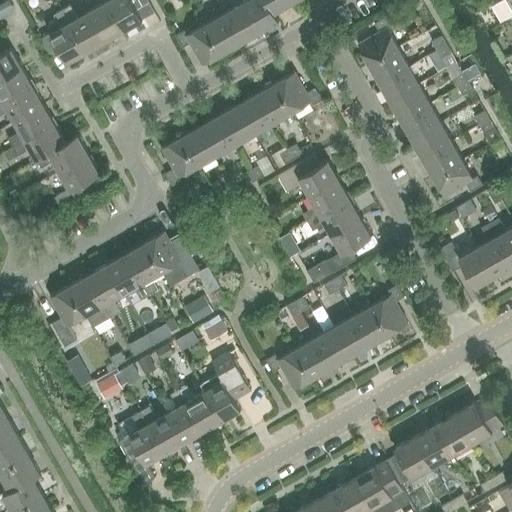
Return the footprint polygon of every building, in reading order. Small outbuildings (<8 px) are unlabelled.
[(105,40),(123,29),(106,0),(95,0),(98,5),(88,11),(105,40)] [(106,0),(123,29),(143,18),(139,11),(152,3),(149,0),(106,0)] [(267,0),(245,0),(243,1),(260,30),(280,19),(275,11),(274,11),(267,0)] [(267,0),(274,11),(275,11),(293,1),(292,0),(267,0)] [(511,0),(498,0),(496,2),(505,19),(511,15),(511,0)] [(243,1),(225,12),(241,41),(260,30),(243,1)] [(71,4),(62,9),(86,50),(105,40),(88,11),(78,16),(71,4)] [(86,50),(62,9),(54,14),(56,18),(53,20),(50,21),(49,24),(48,27),(48,30),(50,32),(40,38),(50,57),(60,51),(66,62),(86,50)] [(225,12),(206,23),(223,52),(241,41),(225,12)] [(379,31),(358,43),(369,62),(398,46),(388,27),(392,24),(387,15),(375,22),(379,31)] [(223,52),(206,23),(187,33),(185,29),(176,34),(183,47),(191,42),(203,63),(223,52)] [(437,49),(448,43),(443,35),(432,41),(437,49)] [(448,43),(437,49),(442,57),(452,51),(448,43)] [(409,64),(398,46),(369,62),(380,81),(409,64)] [(0,79),(23,66),(11,47),(0,53),(0,79)] [(442,57),(441,57),(447,67),(458,60),(452,51),(442,57)] [(420,83),(409,64),(380,81),(391,100),(420,83)] [(0,104),(33,85),(23,66),(0,79),(0,104)] [(307,92),(295,70),(275,82),(292,111),(311,100),(313,104),(322,99),(315,87),(307,92)] [(458,86),(469,80),(464,71),(453,77),(458,86)] [(469,80),(458,86),(463,94),(474,89),(469,80)] [(273,121),(292,111),(275,82),(257,92),(273,121)] [(391,100),(401,118),(431,102),(420,83),(391,100)] [(0,115),(9,110),(15,121),(44,104),(33,85),(0,104),(0,115)] [(257,92),(238,103),(254,132),(273,121),(257,92)] [(401,118),(412,137),(441,120),(431,102),(401,118)] [(238,103),(219,114),(236,143),(254,132),(238,103)] [(8,138),(13,146),(55,123),(44,104),(15,121),(21,131),(8,138)] [(480,124),(490,118),(485,109),(475,115),(480,124)] [(217,154),(236,143),(219,114),(200,124),(217,154)] [(490,118),(480,124),(485,132),(495,126),(490,118)] [(452,139),(441,120),(412,137),(423,156),(452,139)] [(65,141),(65,140),(55,123),(13,146),(18,155),(30,147),(36,158),(65,141)] [(198,164),(217,154),(200,124),(182,135),(198,164)] [(54,160),(59,169),(89,153),(77,133),(65,140),(65,141),(36,158),(41,167),(54,160)] [(182,179),(179,175),(198,164),(182,135),(162,146),(174,167),(166,172),(173,184),(182,179)] [(423,156),(434,175),(463,158),(452,139),(423,156)] [(289,147),(294,157),(303,152),(297,142),(289,147)] [(294,157),(289,147),(280,152),(286,162),(294,157)] [(89,153),(59,169),(70,188),(55,196),(62,208),(85,195),(79,184),(100,172),(89,153)] [(463,158),(434,175),(445,194),(466,182),(471,190),(483,183),(478,174),(474,177),(463,158)] [(301,160),(278,174),(288,190),(303,182),(310,195),(339,178),(328,159),(307,171),(301,160)] [(251,168),(257,179),(265,174),(259,163),(251,168)] [(257,179),(251,168),(243,173),(249,183),(257,179)] [(303,212),(308,221),(350,197),(339,178),(310,195),(316,205),(303,212)] [(219,179),(210,184),(213,190),(214,189),(222,185),(219,179)] [(14,184),(7,188),(11,195),(12,197),(19,193),(14,184)] [(214,189),(220,200),(229,195),(223,184),(222,185),(214,189)] [(326,222),(331,232),(361,216),(350,197),(308,221),(313,229),(326,222)] [(491,205),(484,209),(490,221),(497,216),(491,205)] [(455,209),(447,214),(451,221),(460,216),(455,209)] [(331,232),(342,251),(327,259),(334,271),(356,258),(351,247),(372,235),(361,216),(331,232)] [(490,222),(511,259),(511,225),(506,229),(499,217),(490,222)] [(479,245),(495,274),(511,264),(511,259),(490,222),(482,227),(489,239),(479,245)] [(145,241),(162,270),(180,260),(188,275),(200,268),(187,245),(176,251),(164,230),(145,241)] [(288,232),(280,237),(290,255),(291,255),(297,252),(299,250),(288,232)] [(479,245),(460,255),(452,240),(440,247),(453,270),(464,264),(476,285),(495,274),(479,245)] [(162,270),(145,241),(126,252),(150,294),(159,289),(151,276),(162,270)] [(404,258),(397,246),(384,254),(391,265),(404,258)] [(150,294),(126,252),(107,263),(124,292),(134,286),(141,298),(150,294)] [(326,258),(307,269),(314,282),(334,271),(327,259),(326,258)] [(124,292),(107,263),(89,273),(112,315),(121,310),(114,298),(124,292)] [(70,284),(87,313),(94,326),(112,315),(89,273),(70,284)] [(332,278),(338,289),(347,284),(341,273),(332,278)] [(338,289),(332,278),(324,283),(330,294),(338,289)] [(87,313),(70,284),(50,295),(62,316),(52,322),(65,345),(77,339),(68,324),(87,313)] [(391,293),(372,304),(389,333),(408,322),(396,301),(404,296),(397,284),(388,289),(391,293)] [(295,300),(301,310),(309,305),(303,295),(295,300)] [(205,296),(186,308),(193,320),(212,309),(205,296)] [(301,310),(295,300),(286,304),(293,315),(301,310)] [(389,333),(372,304),(353,314),(370,344),(389,333)] [(334,325),(351,354),(370,344),(353,314),(334,325)] [(174,317),(167,321),(167,322),(173,332),(180,328),(174,317)] [(220,319),(206,327),(212,338),(228,329),(222,318),(220,319)] [(316,336),(332,365),(351,354),(334,325),(316,336)] [(158,327),(148,332),(154,343),(163,338),(158,327)] [(332,365),(316,336),(297,347),(314,376),(332,365)] [(136,339),(129,343),(135,354),(142,350),(136,339)] [(169,343),(157,349),(163,359),(174,352),(169,343)] [(297,347),(278,357),(276,353),(267,359),(274,371),(282,366),(294,387),(314,376),(297,347)] [(121,350),(112,356),(117,364),(126,359),(121,350)] [(222,419),(241,408),(233,393),(249,384),(230,351),(213,361),(219,371),(200,382),(205,390),(222,419)] [(149,354),(138,360),(146,374),(157,368),(149,354)] [(133,363),(122,369),(122,370),(128,381),(140,374),(133,363)] [(85,366),(75,371),(82,384),(92,379),(85,366)] [(116,374),(98,384),(106,398),(123,388),(122,385),(116,374)] [(179,388),(203,430),(222,419),(205,390),(195,396),(187,383),(179,388)] [(203,430),(179,388),(170,393),(178,406),(167,411),(184,441),(203,430)] [(476,401),(455,413),(472,442),(493,430),(492,430),(503,424),(490,400),(479,406),(476,401)] [(0,420),(8,416),(0,401),(0,420)] [(141,410),(165,451),(184,441),(167,411),(157,417),(150,405),(141,410)] [(141,410),(133,415),(140,427),(119,439),(144,483),(155,477),(147,462),(165,451),(141,410)] [(472,442),(455,413),(435,424),(452,453),(472,442)] [(0,445),(19,434),(8,416),(0,420),(0,445)] [(452,453),(435,424),(416,435),(432,465),(452,453)] [(0,470),(30,453),(19,434),(0,445),(0,470)] [(432,465),(416,435),(395,447),(398,453),(412,477),(432,465)] [(34,476),(34,477),(41,473),(30,453),(0,470),(0,471),(10,488),(10,489),(34,476)] [(412,477),(398,453),(387,459),(401,483),(412,477)] [(355,477),(372,506),(375,511),(386,511),(410,499),(401,483),(387,459),(376,465),(355,477)] [(492,477),(496,485),(507,478),(503,471),(492,477)] [(44,495),(34,477),(34,476),(10,489),(10,488),(3,492),(14,511),(44,495)] [(362,511),(372,506),(355,477),(335,488),(349,511),(362,511)] [(496,485),(492,477),(482,483),(486,491),(496,485)] [(511,482),(510,484),(499,490),(511,510),(511,509),(511,482)] [(349,511),(335,488),(316,499),(322,511),(349,511)] [(453,500),(457,507),(467,501),(463,494),(453,500)] [(54,511),(44,495),(14,511),(54,511)] [(322,511),(316,499),(296,511),(322,511)] [(448,511),(457,507),(453,500),(442,506),(445,511),(448,511)]
